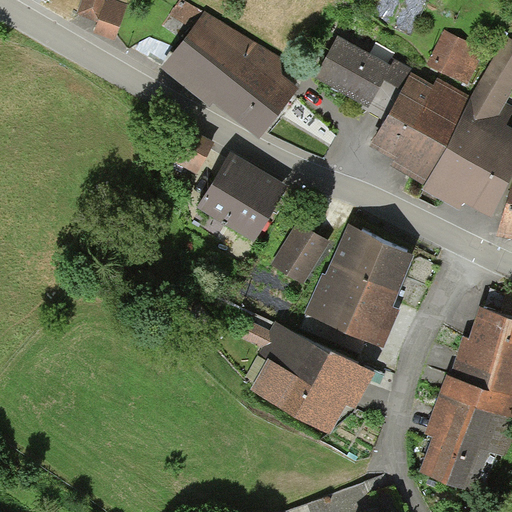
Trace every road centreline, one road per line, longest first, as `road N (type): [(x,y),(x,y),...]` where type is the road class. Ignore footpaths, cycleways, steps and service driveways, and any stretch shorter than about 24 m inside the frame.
road 1 (tertiary): [(461,250),(0,6)]
road 2 (residential): [(417,511),(397,457),(398,409),(461,250)]
